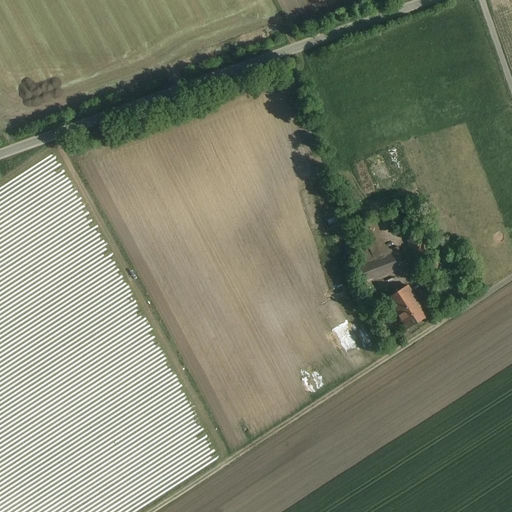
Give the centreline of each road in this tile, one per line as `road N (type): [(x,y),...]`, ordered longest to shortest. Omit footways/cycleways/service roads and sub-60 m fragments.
road 1 (unclassified): [(0,154),(430,0)]
road 2 (track): [(511,275),(140,511)]
